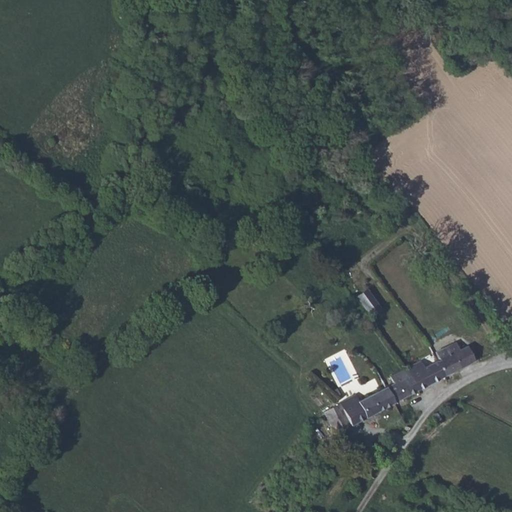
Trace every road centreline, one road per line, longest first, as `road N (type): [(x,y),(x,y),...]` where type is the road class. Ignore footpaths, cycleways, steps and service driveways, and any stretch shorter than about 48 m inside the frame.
road 1 (track): [(235,0),(314,138),(385,210),(443,241),(485,315),(501,366)]
road 2 (unclassified): [(381,477),(424,416),(461,381),(511,365)]
